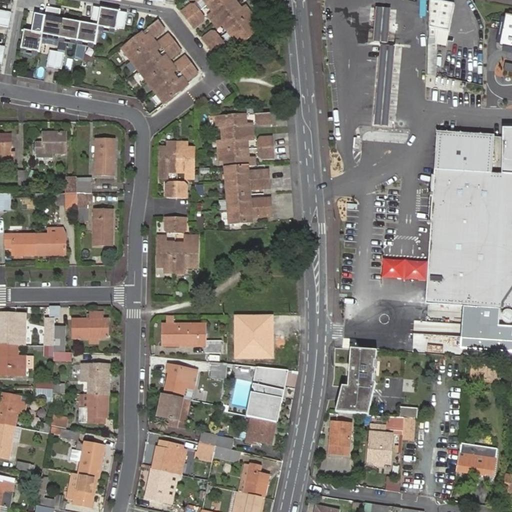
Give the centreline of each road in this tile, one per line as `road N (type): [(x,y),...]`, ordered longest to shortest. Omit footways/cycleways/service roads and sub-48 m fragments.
road 1 (tertiary): [(295,483),(318,330),(298,0)]
road 2 (residential): [(0,89),(136,116),(145,134),(137,296)]
road 3 (residential): [(137,296),(131,458),(118,511)]
road 4 (residential): [(295,483),(433,511)]
road 5 (residential): [(0,295),(137,296)]
